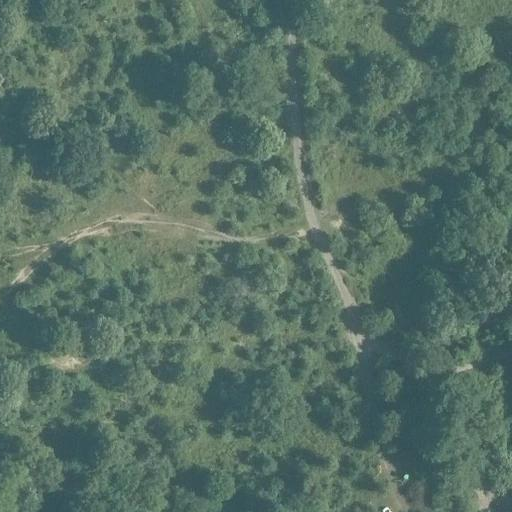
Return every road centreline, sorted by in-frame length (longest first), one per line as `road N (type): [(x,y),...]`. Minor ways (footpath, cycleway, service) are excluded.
road 1 (track): [(511,351),(437,367),(355,340),(300,180),(292,0)]
road 2 (track): [(355,340),(404,511)]
